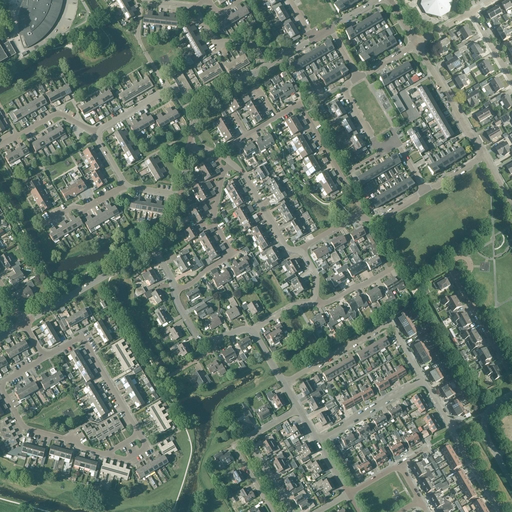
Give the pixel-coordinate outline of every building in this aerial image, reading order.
[(22,7),(21,7),(20,13),(19,19),(19,24),(19,30),(20,36),(24,35),(25,38),(24,39),(28,48),(33,45),(37,43),(36,42),(38,40),(39,41),(44,37),(48,32),(52,27),(56,22),(58,16),(60,10),(62,3),(62,0),(25,0),(24,2),(22,7)] [(130,0),(129,0),(119,6),(122,11),(128,7),(127,4),(131,2),(130,0)] [(277,0),(270,0),(268,2),(268,3),(269,2),(272,7),(270,8),(272,10),(273,9),(281,5),(277,0)] [(341,2),(339,0),(336,0),(337,2),(333,4),(338,13),(345,10),(340,2),(341,2)] [(343,0),(341,2),(340,2),(345,10),(350,6),(346,0),(343,0)] [(422,0),(421,5),(426,14),(441,18),(450,13),(452,0),(422,0)] [(511,10),(511,7),(508,1),(502,5),(506,12),(509,10),(510,11),(511,10)] [(238,6),(244,17),(249,14),(245,8),(242,9),(239,5),(238,6)] [(281,5),(273,9),(272,10),(273,13),(275,12),(277,16),(277,17),(277,18),(286,13),(281,5)] [(238,12),(235,14),(239,20),(244,17),(238,6),(235,8),(238,12)] [(130,10),(128,7),(122,11),(124,16),(136,9),(134,7),(130,10)] [(496,17),(499,16),(502,14),(498,8),(492,11),(496,17)] [(137,11),(136,9),(124,16),(127,21),(134,17),(132,14),(137,11)] [(230,11),(228,12),(234,23),(239,20),(235,14),(232,15),(230,11)] [(496,29),(501,25),(496,17),(492,11),(487,14),(491,21),(494,19),(497,23),(493,25),(496,29)] [(234,23),(228,12),(226,13),(228,18),(226,19),(230,26),(234,23)] [(290,21),(286,13),(277,18),(278,19),(279,19),(281,23),(280,24),(281,27),(290,21)] [(378,14),(372,17),(377,25),(378,24),(381,22),(383,26),(385,24),(383,21),(378,14)] [(230,26),(226,19),(223,21),(220,17),(218,18),(225,29),(230,26)] [(372,17),(367,20),(372,28),(372,27),(376,25),(378,29),(379,28),(380,27),(378,24),(377,25),(372,17)] [(225,29),(218,18),(216,19),(219,23),(216,25),(220,32),(225,29)] [(367,20),(362,23),(366,31),(367,30),(370,29),(372,32),(374,31),(375,31),(372,27),(372,28),(367,20)] [(283,26),(281,27),(283,29),(284,28),(287,33),(286,33),(287,34),(295,29),(290,21),(283,26)] [(362,23),(356,27),(361,34),(362,34),(365,32),(367,35),(368,35),(369,34),(367,30),(366,31),(362,23)] [(507,33),(507,32),(506,30),(509,27),(508,25),(497,31),(500,37),(507,33)] [(184,35),(195,28),(194,26),(190,29),(188,26),(181,30),(184,35)] [(356,27),(351,30),(355,38),(356,37),(358,39),(361,37),(362,38),(363,38),(364,37),(362,34),(361,34),(356,27)] [(391,27),(391,28),(386,31),(389,37),(395,33),(391,27)] [(473,36),(467,27),(460,31),(460,32),(457,34),(458,37),(462,35),(465,41),(473,36)] [(195,28),(184,35),(187,39),(194,36),(192,33),(197,30),(195,28)] [(295,29),(287,34),(288,35),(291,39),(289,40),(291,44),(300,38),(295,29)] [(351,30),(345,33),(350,41),(354,38),(356,42),(358,44),(359,44),(360,43),(358,39),(356,37),(355,38),(351,30)] [(507,33),(500,37),(503,42),(510,38),(509,35),(511,32),(511,31),(511,30),(507,32),(507,33)] [(386,40),(391,48),(396,45),(392,37),(387,40),(385,36),(386,36),(384,32),(381,34),(383,37),(385,41),(386,40)] [(194,36),(187,39),(190,44),(201,38),(200,36),(195,38),(194,36)] [(440,43),(435,46),(441,56),(446,53),(448,52),(445,47),(453,42),(450,37),(440,43)] [(0,63),(16,54),(9,42),(4,45),(0,38),(0,63)] [(202,40),(201,38),(190,44),(193,49),(199,45),(198,43),(202,40)] [(386,40),(385,41),(382,43),(380,39),(378,41),(380,44),(381,44),(385,51),(391,48),(386,40)] [(329,42),(324,46),(328,53),(329,53),(334,50),(329,42)] [(381,44),(380,44),(377,46),(375,43),(372,44),(374,47),(375,47),(380,54),(385,51),(381,44)] [(483,54),(477,44),(471,48),(477,58),(483,54)] [(199,45),(193,49),(196,54),(207,48),(205,46),(201,48),(199,45)] [(324,46),(318,49),(323,57),(324,56),(327,54),(329,58),(331,60),(333,59),(331,56),(329,53),(328,53),(324,46)] [(375,47),(374,47),(371,49),(369,46),(367,47),(369,51),(370,50),(375,58),(380,54),(375,47)] [(198,59),(205,55),(203,52),(208,50),(207,48),(196,54),(198,59)] [(318,49),(313,52),(317,60),(318,59),(322,57),(324,61),(326,59),(324,56),(323,57),(318,49)] [(366,53),(364,49),(362,50),(363,52),(364,54),(365,53),(369,61),(375,58),(370,50),(369,51),(366,53)] [(183,54),(187,62),(192,60),(187,51),(183,54)] [(313,52),(307,55),(312,63),(313,62),(316,61),(318,64),(320,63),(318,59),(317,60),(313,52)] [(365,53),(364,54),(363,52),(358,55),(359,56),(359,57),(364,64),(369,61),(365,53)] [(453,61),(446,66),(450,72),(455,68),(457,70),(462,67),(458,59),(462,57),(460,54),(456,56),(452,59),(452,60),(453,61)] [(245,55),(240,58),(245,67),(250,64),(245,55)] [(307,55),(302,59),(306,66),(308,66),(311,64),(313,67),(314,70),(317,69),(315,66),(313,62),(312,63),(307,55)] [(240,58),(235,61),(240,70),(245,67),(240,58)] [(302,59),(296,62),(301,70),(302,69),(305,67),(307,70),(310,69),(308,66),(306,66),(302,59)] [(235,61),(230,63),(235,73),(240,70),(235,61)] [(493,72),(487,61),(479,66),(486,76),(493,72)] [(296,62),(291,65),(296,73),(300,70),(302,74),(304,72),(302,69),(301,70),(296,62)] [(235,73),(230,63),(225,66),(230,76),(235,73)] [(408,63),(407,63),(403,66),(407,74),(407,73),(410,72),(412,75),(415,74),(408,63)] [(213,67),(219,77),(224,74),(218,65),(213,67)] [(337,65),(335,67),(337,70),(338,69),(342,77),(348,74),(343,66),(339,69),(337,65)] [(403,66),(397,69),(402,77),(405,75),(407,78),(409,77),(407,73),(407,74),(403,66)] [(213,67),(208,70),(214,80),(219,77),(213,67)] [(331,68),(329,70),(331,73),(332,73),(337,80),(342,77),(338,69),(337,70),(333,72),(331,68)] [(324,69),(322,70),(326,76),(327,76),(331,83),(337,80),(332,73),(331,73),(328,75),(324,69)] [(402,77),(397,69),(392,72),(396,80),(399,78),(403,84),(405,83),(404,80),(402,77)] [(214,80),(208,70),(203,73),(209,82),(214,80)] [(175,82),(184,77),(181,72),(172,77),(175,82)] [(396,80),(392,72),(386,76),(391,83),(394,81),(398,87),(400,86),(398,83),(396,80)] [(209,82),(203,73),(198,76),(204,85),(209,82)] [(413,84),(418,81),(419,80),(416,75),(410,79),(413,84)] [(461,90),(468,86),(464,80),(466,80),(463,75),(455,80),(461,90)] [(326,76),(321,79),(326,87),(331,83),(327,76),(326,76)] [(386,76),(381,79),(385,86),(388,85),(392,91),(394,89),(393,87),(391,83),(386,76)] [(187,82),(184,77),(175,82),(177,87),(187,82)] [(143,81),(148,90),(153,87),(148,78),(143,81)] [(286,83),(284,84),(290,95),(293,93),(294,94),(295,93),(295,92),(298,90),(294,83),(292,79),(288,82),(290,84),(288,86),(286,83)] [(503,89),(498,79),(491,83),(496,93),(503,89)] [(148,90),(143,81),(138,84),(144,93),(148,90)] [(187,82),(177,87),(180,92),(190,87),(187,82)] [(144,93),(138,84),(133,86),(139,96),(144,93)] [(290,95),(284,84),(282,85),(283,88),(281,90),(286,99),(287,98),(287,97),(290,95)] [(62,89),(68,101),(71,100),(69,97),(68,96),(71,94),(67,86),(62,89)] [(139,96),(133,86),(128,89),(134,99),(139,96)] [(190,87),(180,92),(183,97),(193,92),(190,87)] [(417,99),(428,92),(425,87),(417,91),(420,96),(416,98),(417,99)] [(62,89),(57,92),(61,99),(64,97),(65,99),(66,102),(68,101),(62,89)] [(103,89),(101,90),(108,102),(113,99),(109,92),(106,94),(105,92),(103,89)] [(128,89),(123,92),(129,102),(134,99),(128,89)] [(276,89),(274,90),(281,101),(284,99),(284,100),(286,99),(281,90),(278,91),(276,89)] [(108,102),(101,90),(99,92),(101,95),(101,94),(102,96),(99,98),(103,105),(108,102)] [(269,93),(272,97),(269,98),(273,104),(275,103),(276,104),(278,103),(276,100),(279,98),(281,101),(274,90),(269,93)] [(469,94),(470,95),(465,98),(470,106),(470,105),(472,109),(478,105),(476,102),(481,99),(476,91),(473,93),(472,92),(469,94)] [(59,106),(52,94),(51,92),(46,95),(47,97),(51,104),(55,103),(55,104),(56,107),(59,106)] [(61,99),(57,92),(52,94),(59,106),(61,105),(59,102),(58,101),(61,99)] [(129,102),(123,92),(118,95),(124,104),(129,102)] [(428,92),(417,99),(418,100),(421,98),(423,101),(419,103),(420,104),(431,98),(428,92)] [(103,105),(99,98),(96,99),(95,98),(96,98),(94,95),(92,96),(99,108),(103,105)] [(501,95),(496,99),(490,102),(491,104),(494,102),(495,103),(495,104),(498,102),(503,98),(501,95)] [(99,108),(92,96),(90,97),(91,100),(92,100),(93,101),(89,103),(94,110),(99,108)] [(246,99),(245,96),(240,98),(241,99),(238,101),(236,98),(228,103),(231,108),(246,99)] [(504,105),(507,110),(511,107),(511,103),(508,96),(501,100),(502,102),(500,103),(502,107),(504,105)] [(38,100),(44,112),(46,111),(45,108),(44,108),(44,107),(47,105),(43,97),(38,100)] [(431,98),(420,104),(421,105),(424,103),(426,107),(423,109),(423,110),(434,103),(431,98)] [(248,102),(246,99),(231,108),(234,112),(242,108),(240,105),(243,103),(244,104),(248,102)] [(44,112),(38,100),(33,103),(37,110),(40,108),(41,110),(42,113),(44,112)] [(84,100),(82,102),(89,113),(94,110),(89,103),(86,105),(86,104),(86,103),(84,100)] [(331,108),(335,113),(342,109),(337,100),(328,105),(330,109),(331,108)] [(260,101),(258,102),(255,104),(253,101),(245,106),(248,111),(261,103),(260,101)] [(89,113),(82,102),(80,103),(82,106),(83,107),(80,109),(84,116),(89,113)] [(33,103),(28,106),(35,117),(37,116),(35,113),(35,114),(34,112),(37,110),(33,103)] [(261,103),(248,111),(250,115),(258,111),(257,108),(260,106),(259,104),(261,103)] [(434,103),(423,110),(424,111),(427,109),(429,112),(426,114),(427,115),(438,109),(434,103)] [(28,106),(23,109),(27,116),(31,114),(31,116),(33,119),(35,117),(28,106)] [(168,109),(175,120),(179,117),(175,111),(173,112),(170,108),(168,109)] [(260,113),(258,111),(250,115),(253,120),(268,111),(267,108),(262,111),(263,112),(260,113)] [(27,116),(23,109),(18,112),(25,123),(27,122),(25,119),(24,118),(27,116)] [(168,115),(166,116),(170,123),(175,120),(168,109),(166,111),(168,115)] [(342,109),(335,113),(338,119),(336,120),(338,122),(347,117),(342,109)] [(433,117),(429,120),(426,121),(427,122),(430,121),(441,114),(438,109),(427,115),(427,116),(431,114),(433,117)] [(480,123),(491,116),(487,109),(476,116),(480,123)] [(268,111),(253,120),(256,125),(264,120),(262,117),(265,116),(266,116),(270,114),(268,111)] [(25,123),(18,112),(14,114),(13,113),(9,115),(13,121),(16,119),(17,122),(21,120),(22,121),(21,121),(23,124),(25,123)] [(145,114),(143,115),(149,126),(154,123),(150,117),(147,118),(145,114)] [(160,114),(158,115),(165,126),(170,123),(166,116),(163,118),(160,114)] [(301,114),(295,117),(285,123),(288,127),(297,122),(296,120),(302,116),(301,114)] [(441,114),(430,121),(427,122),(427,123),(434,120),(436,123),(429,127),(430,128),(444,120),(441,114)] [(508,114),(500,119),(503,125),(511,120),(511,121),(511,115),(511,116),(510,116),(508,114)] [(143,121),(141,122),(145,129),(149,126),(143,115),(141,117),(143,121)] [(165,126),(158,115),(156,116),(159,121),(156,122),(160,129),(165,126)] [(347,117),(338,122),(339,125),(341,124),(344,130),(352,125),(347,117)] [(218,128),(229,122),(228,120),(225,122),(223,119),(215,123),(218,128)] [(135,120),(133,121),(140,132),(145,129),(141,122),(138,124),(135,120)] [(304,120),(301,122),(298,124),(297,122),(288,127),(290,131),(300,126),(302,125),(306,122),(304,120)] [(444,120),(430,128),(431,129),(437,125),(439,128),(431,133),(431,135),(447,125),(444,120)] [(140,132),(133,121),(131,122),(134,127),(131,128),(135,135),(140,132)] [(230,124),(229,122),(218,128),(221,133),(229,128),(227,125),(230,124)] [(56,131),(60,138),(65,135),(61,128),(64,127),(61,123),(59,124),(58,123),(56,125),(58,128),(58,127),(59,129),(56,131)] [(357,133),(352,125),(344,130),(348,135),(346,136),(347,139),(357,133)] [(436,132),(431,135),(432,135),(440,130),(442,134),(436,137),(437,139),(451,130),(447,125),(436,132)] [(302,130),(300,126),(290,131),(293,136),(298,133),(302,130)] [(498,137),(502,135),(498,128),(494,130),(493,127),(491,129),(492,131),(487,134),(491,141),(498,137)] [(51,128),(48,129),(55,141),(60,138),(56,131),(53,133),(52,131),(51,128)] [(229,128),(221,133),(223,138),(234,131),(233,129),(230,131),(229,128)] [(415,128),(407,133),(411,138),(418,134),(418,133),(415,128)] [(49,135),(46,136),(50,144),(55,141),(48,129),(46,130),(48,133),(49,135)] [(123,131),(124,133),(122,134),(121,131),(114,135),(117,140),(128,133),(125,129),(123,131)] [(451,130),(437,139),(437,140),(443,136),(445,139),(442,141),(443,143),(447,141),(446,140),(454,136),(451,130)] [(234,131),(223,138),(226,142),(234,138),(233,135),(236,133),(234,131)] [(418,134),(411,138),(414,144),(421,139),(421,138),(419,135),(422,133),(421,131),(418,133),(418,134)] [(129,135),(128,133),(117,140),(120,145),(126,141),(125,138),(129,135)] [(265,138),(270,147),(275,144),(268,133),(266,134),(268,137),(265,138)] [(351,140),(354,146),(361,141),(357,133),(347,139),(349,141),(351,140)] [(41,134),(39,135),(46,146),(50,144),(46,136),(43,138),(42,137),(43,137),(41,134)] [(46,146),(39,135),(37,136),(38,139),(39,139),(40,140),(37,142),(41,149),(46,146)] [(421,139),(414,144),(417,149),(425,145),(424,144),(422,141),(426,138),(424,136),(421,138),(421,139)] [(270,147),(265,138),(262,140),(261,137),(259,138),(265,149),(270,147)] [(301,137),(295,140),(292,142),(294,146),(304,141),(301,137)] [(265,149),(259,138),(257,140),(258,142),(255,144),(260,152),(265,149)] [(41,149),(37,142),(33,144),(33,143),(33,142),(31,139),(29,141),(32,145),(31,145),(36,152),(41,149)] [(425,145),(417,149),(420,155),(428,150),(425,146),(429,144),(431,142),(432,144),(435,142),(433,140),(433,139),(427,142),(424,144),(425,145)] [(128,143),(126,141),(120,145),(122,149),(134,143),(132,141),(128,143)] [(304,141),(294,146),(297,151),(306,145),(304,141)] [(361,141),(354,146),(357,151),(355,152),(357,156),(367,150),(361,141)] [(248,145),(248,144),(246,145),(251,154),(254,152),(256,155),(260,152),(255,144),(253,145),(251,142),(248,145)] [(134,143),(122,149),(125,154),(132,150),(130,148),(135,145),(134,143)] [(511,147),(510,149),(506,143),(495,149),(499,156),(503,154),(505,156),(510,153),(510,154),(511,153),(511,147)] [(19,144),(17,145),(24,157),(29,154),(25,147),(21,149),(21,147),(19,144)] [(310,146),(308,147),(306,145),(297,151),(300,155),(311,148),(315,146),(314,144),(310,146)] [(24,157),(17,145),(15,146),(17,149),(18,150),(15,152),(19,160),(24,157)] [(251,154),(246,145),(245,146),(242,148),(245,153),(242,155),(246,161),(250,158),(249,155),(251,154)] [(310,152),(313,150),(316,148),(315,146),(311,148),(300,155),(302,160),(304,159),(311,154),(312,154),(310,152)] [(96,154),(92,148),(80,155),(81,157),(84,155),(87,160),(96,154)] [(448,148),(445,150),(447,152),(449,156),(450,155),(455,162),(460,159),(455,152),(454,152),(451,154),(449,151),(448,148)] [(454,148),(452,149),(454,152),(455,152),(460,159),(465,156),(461,148),(456,151),(454,148)] [(19,160),(15,152),(12,154),(11,153),(10,150),(8,151),(14,162),(19,160)] [(132,150),(125,154),(128,159),(139,153),(138,150),(134,153),(132,150)] [(14,162),(8,151),(6,152),(7,155),(8,155),(8,156),(5,158),(9,165),(11,167),(16,165),(14,162)] [(442,152),(440,153),(441,155),(443,159),(445,158),(449,166),(455,162),(450,155),(449,156),(446,158),(444,154),(442,152)] [(139,153),(128,159),(131,164),(138,160),(136,157),(138,156),(140,155),(139,153)] [(100,161),(96,154),(87,160),(89,164),(87,166),(88,168),(90,166),(100,161)] [(304,159),(305,161),(303,162),(305,167),(315,161),(312,157),(313,157),(311,154),(304,159)] [(437,155),(435,156),(436,159),(438,162),(439,161),(444,169),(449,166),(445,158),(443,159),(440,161),(438,157),(437,155)] [(396,156),(390,159),(395,167),(396,166),(400,163),(396,156)] [(148,167),(159,161),(158,159),(153,161),(152,158),(145,162),(148,167)] [(390,159),(385,162),(390,170),(390,169),(393,168),(395,171),(398,170),(396,166),(395,167),(390,159)] [(92,174),(99,170),(104,168),(100,161),(90,166),(93,171),(91,173),(92,174)] [(160,163),(159,161),(148,167),(151,172),(157,168),(156,165),(160,163)] [(315,161),(305,167),(308,171),(317,166),(315,161)] [(433,161),(431,162),(432,164),(433,165),(434,165),(438,172),(444,169),(439,161),(438,162),(435,164),(433,161)] [(385,162),(379,166),(384,173),(385,173),(388,171),(390,174),(392,177),(394,176),(392,173),(393,173),(390,169),(390,170),(385,162)] [(211,166),(209,164),(206,166),(205,163),(197,167),(199,172),(211,166)] [(432,164),(428,167),(428,168),(433,176),(438,172),(434,165),(433,165),(432,164)] [(211,166),(199,172),(202,177),(210,172),(209,169),(212,168),(211,166)] [(256,177),(267,171),(264,166),(253,172),(254,175),(257,173),(259,176),(256,177)] [(317,166),(308,171),(310,176),(314,174),(315,176),(319,174),(321,173),(320,170),(317,166)] [(379,166),(374,169),(379,176),(380,176),(383,174),(385,178),(386,180),(389,179),(387,176),(385,173),(384,173),(379,166)] [(157,168),(151,172),(154,177),(165,170),(163,168),(159,171),(157,168)] [(374,169),(369,172),(373,180),(374,179),(377,177),(379,180),(382,179),(380,176),(379,176),(374,169)] [(91,178),(94,182),(103,177),(99,170),(92,174),(87,177),(88,177),(89,179),(91,178)] [(166,173),(165,170),(154,177),(156,182),(163,178),(162,175),(166,173)] [(267,171),(256,177),(257,179),(260,178),(262,181),(264,179),(266,182),(267,181),(273,178),(275,176),(274,173),(270,176),(267,171)] [(210,172),(202,177),(205,182),(213,177),(216,175),(215,173),(212,175),(210,172)] [(369,172),(363,175),(368,183),(369,182),(372,180),(374,184),(375,183),(376,183),(376,182),(374,179),(373,180),(369,172)] [(315,176),(317,178),(319,183),(328,177),(326,173),(320,176),(319,174),(315,176)] [(360,182),(356,184),(359,188),(362,186),(367,183),(371,191),(373,189),(369,182),(368,183),(363,175),(358,178),(360,182)] [(401,175),(399,177),(403,183),(404,182),(408,190),(414,186),(409,179),(405,181),(401,175)] [(278,177),(277,178),(275,176),(273,178),(267,181),(268,183),(267,184),(269,186),(271,184),(273,187),(270,188),(270,189),(271,188),(281,182),(278,177)] [(95,191),(107,184),(103,177),(94,182),(97,187),(94,188),(94,189),(95,191)] [(331,182),(328,177),(319,183),(322,187),(331,182)] [(79,182),(74,184),(80,194),(87,190),(80,178),(77,179),(79,182)] [(38,179),(26,186),(31,193),(40,187),(37,183),(40,181),(38,179)] [(396,179),(394,180),(397,186),(398,185),(403,193),(408,190),(404,182),(403,183),(400,185),(396,179)] [(331,182),(322,187),(324,192),(340,182),(338,180),(335,182),(334,185),(333,185),(331,182)] [(236,181),(229,185),(230,186),(226,189),(229,194),(237,189),(235,186),(238,185),(236,181)] [(204,184),(205,185),(202,187),(200,184),(192,189),(195,194),(211,185),(209,182),(204,184)] [(281,182),(270,189),(272,192),(271,192),(272,194),(281,189),(280,186),(282,184),(281,182)] [(341,185),(340,182),(324,192),(327,196),(330,194),(331,195),(338,191),(337,189),(336,190),(335,188),(338,187),(341,185)] [(391,182),(388,183),(392,189),(393,188),(398,196),(403,193),(398,185),(397,186),(394,188),(391,182)] [(66,186),(68,188),(73,197),(80,194),(74,184),(70,187),(68,184),(66,186)] [(211,185),(195,194),(198,199),(206,194),(204,191),(207,189),(208,191),(213,188),(211,185)] [(42,192),(40,187),(31,193),(34,200),(46,193),(45,190),(42,192)] [(59,190),(66,201),(73,197),(68,188),(63,191),(62,188),(59,190)] [(283,191),(281,189),(272,194),(273,195),(274,195),(276,198),(287,192),(289,190),(288,188),(283,191)] [(387,188),(384,189),(387,192),(388,192),(392,199),(398,196),(393,188),(392,189),(389,191),(387,188)] [(229,194),(227,195),(229,200),(231,198),(242,192),(241,190),(238,192),(237,189),(229,194)] [(207,197),(206,194),(198,199),(201,203),(209,199),(215,195),(213,191),(209,194),(210,195),(207,197)] [(381,191),(379,192),(381,195),(382,195),(387,203),(392,199),(388,192),(387,192),(383,194),(381,191)] [(242,198),(240,196),(243,194),(242,192),(231,198),(234,203),(242,198)] [(287,192),(276,198),(278,201),(277,202),(278,203),(287,198),(285,195),(288,194),(287,192)] [(47,195),(46,193),(34,200),(38,206),(48,201),(45,196),(47,195)] [(376,194),(374,195),(376,199),(377,198),(381,206),(387,203),(382,195),(381,195),(378,197),(376,194)] [(135,210),(138,198),(135,197),(134,202),(131,201),(130,208),(130,209),(135,210)] [(244,201),(242,198),(234,203),(238,211),(242,208),(245,207),(244,204),(245,203),(248,201),(247,199),(244,201)] [(371,199),(367,201),(368,204),(372,210),(375,208),(376,209),(381,206),(377,198),(376,199),(372,201),(371,199)] [(281,203),(283,206),(278,209),(280,212),(280,214),(292,207),(289,209),(288,206),(291,204),(288,199),(281,203)] [(50,205),(48,201),(38,206),(42,213),(54,206),(53,204),(50,205)] [(201,207),(198,209),(196,206),(188,211),(191,216),(206,207),(204,203),(200,206),(201,207)] [(120,217),(119,216),(123,214),(119,208),(116,209),(115,207),(112,209),(109,205),(107,206),(113,217),(115,219),(120,217)] [(108,211),(105,213),(109,220),(113,217),(107,206),(105,207),(108,211)] [(242,208),(238,211),(234,213),(237,218),(252,209),(250,206),(246,208),(247,209),(244,211),(242,208)] [(207,207),(206,207),(191,216),(193,220),(192,221),(201,216),(200,213),(203,211),(204,213),(208,210),(207,207)] [(292,207),(280,214),(281,214),(283,217),(282,217),(283,219),(292,214),(290,211),(293,209),(292,207)] [(254,212),(252,209),(237,218),(239,223),(248,218),(246,215),(249,213),(249,214),(254,212)] [(100,210),(97,211),(104,223),(109,220),(105,213),(102,214),(100,210)] [(104,223),(97,211),(95,213),(98,217),(95,219),(99,225),(104,223)] [(294,216),(292,214),(283,219),(284,220),(285,220),(287,223),(293,220),(298,217),(297,214),(294,216)] [(203,218),(201,216),(192,221),(195,226),(204,220),(207,218),(207,219),(210,217),(209,215),(203,218)] [(248,218),(239,223),(242,227),(258,218),(256,215),(251,217),(252,219),(249,221),(248,218)] [(71,217),(78,228),(83,225),(79,218),(76,220),(73,216),(71,217)] [(99,225),(95,219),(92,220),(90,216),(88,217),(94,228),(99,225)] [(72,223),(69,224),(73,231),(78,228),(71,217),(69,218),(72,223)] [(94,228),(88,217),(86,218),(88,223),(85,224),(89,231),(91,234),(96,231),(94,228)] [(298,217),(293,220),(294,222),(291,224),(292,227),(290,228),(291,230),(302,224),(299,219),(298,217)] [(258,218),(242,227),(245,232),(248,230),(253,227),(251,224),(254,223),(255,224),(259,221),(258,218)] [(64,222),(62,223),(68,234),(73,231),(69,224),(66,226),(64,222)] [(68,234),(62,223),(60,224),(62,228),(59,230),(63,237),(68,234)] [(305,229),(302,224),(291,230),(292,232),(295,231),(297,233),(305,229)] [(253,227),(248,230),(249,233),(251,232),(254,237),(262,232),(260,229),(263,228),(262,226),(259,227),(257,225),(255,226),(253,227)] [(63,237),(59,230),(57,232),(54,227),(52,228),(58,240),(63,237)] [(58,240),(52,228),(50,230),(52,234),(49,236),(53,242),(58,240)] [(186,237),(198,231),(196,229),(193,231),(192,228),(184,233),(186,237)] [(202,228),(198,231),(186,237),(189,242),(197,237),(196,234),(199,233),(203,230),(202,228)] [(211,230),(206,233),(206,232),(198,237),(201,242),(209,237),(207,234),(210,233),(210,234),(214,232),(213,229),(211,230)] [(305,229),(297,233),(298,236),(295,238),(297,240),(308,233),(305,229)] [(363,231),(361,229),(356,232),(362,242),(364,241),(362,237),(366,235),(374,250),(377,248),(366,229),(363,231)] [(263,235),(262,232),(254,237),(256,242),(267,235),(266,233),(263,235)] [(362,242),(356,232),(350,235),(353,241),(350,242),(352,246),(355,252),(357,254),(360,253),(354,242),(357,240),(359,244),(362,242)] [(267,235),(256,242),(254,243),(257,247),(259,246),(267,241),(266,239),(269,237),(267,235)] [(209,237),(201,242),(203,247),(217,239),(216,236),(213,238),(210,240),(209,237)] [(337,240),(343,250),(345,249),(343,245),(346,243),(342,236),(337,240)] [(218,241),(217,239),(203,247),(206,251),(214,246),(212,244),(215,242),(216,243),(218,241)] [(343,250),(337,240),(331,243),(335,250),(338,248),(340,252),(343,250)] [(269,244),(267,241),(259,246),(262,251),(270,246),(273,244),(272,242),(269,244)] [(216,249),(214,246),(206,251),(209,256),(224,247),(223,244),(218,247),(219,247),(216,249)] [(224,247),(209,256),(212,261),(220,256),(218,253),(220,252),(221,252),(226,250),(224,247)] [(265,255),(268,260),(279,254),(276,248),(273,250),(271,247),(260,254),(262,257),(265,255)] [(330,256),(328,254),(329,254),(325,247),(319,250),(325,261),(327,259),(327,258),(330,256)] [(375,258),(371,260),(376,268),(381,264),(381,265),(384,263),(376,249),(372,252),(375,258)] [(178,268),(188,262),(185,255),(189,253),(187,250),(181,253),(183,257),(174,261),(178,268)] [(325,261),(319,250),(313,254),(317,260),(320,258),(323,262),(325,261)] [(279,254),(268,260),(266,261),(269,266),(271,269),(276,266),(277,266),(280,264),(278,261),(282,259),(279,254)] [(13,270),(20,265),(18,262),(13,265),(7,255),(0,259),(0,260),(6,270),(11,267),(13,270)] [(240,264),(245,272),(250,269),(248,265),(250,263),(246,256),(241,259),(243,262),(240,264)] [(356,265),(352,267),(357,274),(362,271),(360,267),(363,265),(361,263),(357,256),(353,259),(356,265)] [(286,260),(280,264),(277,266),(276,266),(278,270),(286,265),(290,270),(298,265),(295,259),(288,263),(286,260)] [(238,265),(236,262),(234,260),(232,261),(234,263),(241,275),(245,272),(240,264),(238,265)] [(366,260),(361,263),(363,265),(365,268),(367,266),(370,271),(376,268),(371,260),(368,262),(366,260)] [(188,262),(178,268),(181,274),(190,269),(192,272),(198,268),(196,265),(194,267),(192,264),(190,265),(188,262)] [(234,268),(231,269),(229,271),(233,278),(236,277),(241,275),(234,263),(232,265),(234,268)] [(298,265),(290,270),(293,275),(288,279),(289,282),(296,278),(295,275),(301,270),(298,265)] [(346,265),(341,268),(346,275),(349,273),(351,278),(357,274),(352,267),(349,269),(346,265)] [(9,279),(14,286),(23,280),(21,278),(23,277),(19,270),(21,270),(19,267),(13,270),(16,275),(9,279)] [(337,273),(339,275),(336,277),(340,284),(345,281),(344,279),(347,277),(346,275),(341,268),(337,270),(336,271),(337,273)] [(222,275),(219,276),(217,273),(218,273),(216,269),(213,270),(222,286),(227,283),(222,275)] [(229,271),(227,272),(225,269),(223,270),(225,273),(222,275),(227,283),(231,280),(233,278),(229,271)] [(151,285),(158,281),(152,270),(143,276),(145,281),(147,280),(151,285)] [(222,286),(213,270),(210,272),(213,276),(215,279),(212,280),(217,288),(222,286)] [(330,288),(333,286),(334,288),(340,284),(336,277),(332,279),(330,277),(326,280),(330,288)] [(394,278),(389,281),(394,290),(397,289),(399,292),(405,288),(399,278),(395,280),(394,278)] [(450,286),(447,280),(446,281),(444,278),(433,284),(436,289),(439,287),(441,291),(450,286)] [(295,289),(304,284),(301,279),(292,284),(295,289)] [(394,290),(389,281),(383,284),(386,288),(383,290),(388,300),(389,301),(395,298),(391,292),(394,290)] [(29,290),(34,287),(31,282),(24,286),(26,290),(19,294),(23,302),(33,296),(29,290)] [(308,289),(304,284),(295,289),(298,294),(308,289)] [(138,297),(145,293),(142,288),(135,292),(138,297)] [(371,291),(377,300),(382,297),(376,288),(371,291)] [(190,302),(201,295),(197,289),(186,295),(190,302)] [(158,305),(165,300),(161,294),(159,290),(153,294),(151,290),(144,294),(147,300),(152,296),(158,305)] [(377,300),(371,291),(366,294),(371,303),(377,300)] [(352,299),(358,309),(361,307),(362,309),(368,306),(363,298),(360,300),(358,296),(352,299)] [(450,307),(458,302),(457,299),(458,299),(456,296),(451,299),(450,296),(442,301),(444,306),(448,304),(450,307)] [(228,301),(230,304),(233,309),(226,313),(230,321),(240,315),(235,308),(238,307),(233,298),(228,301)] [(346,303),(347,304),(344,306),(345,308),(352,320),(355,318),(355,314),(354,311),(358,309),(352,299),(346,303)] [(253,316),(261,311),(255,302),(248,306),(246,304),(241,307),(244,311),(249,309),(253,316)] [(458,302),(450,307),(451,310),(448,312),(451,317),(458,312),(457,310),(462,307),(460,304),(458,302)] [(210,308),(208,310),(205,304),(194,310),(198,317),(206,312),(208,316),(213,313),(210,308)] [(164,306),(157,309),(154,311),(162,325),(169,321),(164,313),(167,311),(164,306)] [(340,307),(334,310),(339,320),(343,318),(344,320),(348,318),(350,321),(352,320),(345,308),(341,310),(340,307)] [(88,308),(84,310),(82,311),(87,319),(89,318),(88,317),(92,315),(88,308)] [(339,320),(334,310),(328,313),(331,317),(327,319),(332,327),(337,324),(336,322),(339,320)] [(87,319),(82,311),(77,314),(81,322),(82,321),(85,327),(89,324),(87,321),(88,320),(87,319)] [(411,315),(409,314),(408,311),(401,315),(403,317),(399,319),(401,322),(397,324),(399,326),(409,320),(409,319),(411,318),(411,316),(411,315)] [(218,319),(221,317),(218,312),(210,317),(212,320),(207,323),(211,330),(221,324),(218,319)] [(466,313),(461,316),(460,313),(452,318),(455,323),(455,322),(457,325),(460,324),(469,319),(466,313)] [(81,322),(77,314),(71,317),(75,325),(76,325),(81,322)] [(320,315),(315,318),(320,327),(323,326),(323,327),(326,325),(320,315)] [(75,325),(71,317),(66,321),(65,319),(61,321),(65,328),(65,327),(68,326),(70,328),(73,327),(75,332),(79,330),(76,325),(75,325)] [(320,327),(315,318),(310,321),(316,331),(318,330),(318,329),(320,327)] [(469,319),(460,324),(462,327),(459,329),(461,334),(469,329),(468,327),(472,324),(469,319)] [(412,324),(409,320),(399,326),(400,328),(403,326),(405,329),(412,324)] [(61,321),(58,322),(64,332),(67,330),(65,327),(65,328),(61,321)] [(91,334),(104,326),(101,321),(93,326),(95,329),(90,332),(91,334)] [(44,332),(57,324),(56,322),(50,325),(49,323),(41,327),(44,332)] [(58,326),(57,324),(44,332),(47,337),(54,332),(53,329),(58,326)] [(274,332),(279,341),(284,338),(280,332),(283,330),(280,324),(275,328),(277,331),(274,332)] [(412,324),(405,329),(406,331),(403,333),(404,335),(415,329),(412,324)] [(104,326),(91,334),(92,336),(97,333),(99,335),(107,331),(104,326)] [(175,341),(182,337),(177,327),(171,330),(169,327),(164,330),(167,335),(170,332),(175,341)] [(415,329),(404,335),(405,337),(409,335),(410,338),(413,337),(413,338),(415,338),(423,333),(422,331),(417,333),(415,329)] [(107,331),(99,335),(101,338),(95,341),(97,343),(109,336),(107,331)] [(270,338),(274,344),(275,346),(280,343),(279,341),(274,332),(271,334),(269,331),(264,334),(267,340),(270,338)] [(470,341),(479,336),(476,331),(471,333),(470,331),(462,335),(465,340),(468,338),(470,341)] [(54,332),(47,337),(49,341),(62,334),(61,332),(56,335),(54,332)] [(63,336),(62,334),(49,341),(52,346),(60,342),(58,339),(63,336)] [(109,336),(97,343),(98,345),(103,342),(105,345),(112,340),(109,336)] [(415,342),(417,345),(415,346),(417,349),(413,351),(414,353),(425,347),(423,343),(427,340),(425,336),(415,342)] [(471,348),(472,350),(480,346),(479,343),(482,341),(479,336),(470,341),(467,343),(470,348),(471,348)] [(246,349),(245,349),(252,345),(248,338),(237,344),(240,348),(236,350),(240,356),(243,362),(244,364),(246,363),(245,360),(247,359),(243,354),(245,354),(247,353),(247,351),(247,350),(246,349)] [(380,341),(385,348),(390,346),(385,338),(380,341)] [(123,348),(121,344),(125,342),(123,340),(111,347),(113,350),(112,351),(114,354),(115,353),(123,348)] [(24,341),(20,344),(27,357),(29,356),(26,351),(29,349),(24,341)] [(385,348),(380,341),(376,343),(380,351),(385,348)] [(376,343),(371,346),(375,354),(380,351),(376,343)] [(9,347),(10,350),(18,362),(20,361),(17,356),(19,354),(15,347),(14,344),(9,347)] [(20,344),(15,347),(19,354),(22,353),(25,358),(27,357),(20,344)] [(183,356),(190,352),(185,344),(180,347),(178,344),(172,347),(174,350),(178,348),(183,356)] [(127,346),(123,348),(115,353),(117,356),(116,357),(118,360),(119,359),(127,354),(125,350),(128,348),(127,346)] [(371,346),(366,349),(371,357),(375,354),(371,346)] [(428,351),(425,347),(414,353),(416,355),(419,353),(421,356),(428,351)] [(238,361),(241,359),(235,348),(232,350),(230,348),(221,354),(227,364),(236,359),(238,361)] [(479,359),(489,353),(486,348),(483,350),(481,348),(473,352),(475,357),(478,356),(479,359)] [(366,349),(361,352),(366,359),(371,357),(366,349)] [(18,362),(10,350),(6,352),(10,360),(13,358),(16,364),(18,362)] [(428,351),(421,356),(422,358),(419,360),(420,362),(431,356),(433,355),(430,350),(428,351)] [(73,360),(86,353),(84,351),(79,354),(77,351),(70,355),(73,360)] [(119,363),(121,366),(131,360),(130,360),(128,356),(132,354),(130,352),(128,353),(127,354),(119,359),(120,362),(119,363)] [(366,359),(361,352),(357,354),(361,362),(366,359)] [(87,355),(86,353),(73,360),(75,365),(83,360),(81,358),(87,355)] [(489,353),(479,359),(481,362),(479,363),(481,368),(490,363),(488,360),(492,358),(489,353)] [(431,356),(420,362),(421,364),(425,362),(426,365),(429,363),(431,365),(438,361),(434,354),(431,356)] [(351,357),(347,360),(351,368),(356,365),(351,357)] [(134,358),(130,360),(131,360),(121,366),(125,372),(134,366),(132,362),(135,360),(134,358)] [(83,360),(75,365),(78,369),(91,362),(90,360),(85,363),(83,360)] [(347,360),(342,363),(346,371),(351,368),(347,360)] [(433,376),(429,378),(430,380),(441,374),(438,369),(442,367),(446,365),(445,363),(446,362),(445,360),(432,367),(434,371),(431,373),(433,376)] [(91,362),(78,369),(81,374),(89,370),(87,367),(92,364),(91,362)] [(226,373),(224,370),(221,364),(218,365),(216,362),(207,367),(210,374),(217,370),(220,376),(226,373)] [(342,363),(337,366),(342,374),(346,371),(342,363)] [(337,366),(332,369),(337,376),(342,374),(337,366)] [(398,366),(396,367),(402,377),(407,375),(403,368),(400,370),(398,366)] [(495,381),(502,376),(497,367),(492,369),(490,366),(484,370),(488,376),(491,374),(493,377),(491,378),(492,381),(494,380),(495,381)] [(53,369),(52,370),(59,383),(64,380),(62,377),(65,376),(62,372),(60,373),(59,372),(57,374),(53,369)] [(90,372),(89,370),(81,374),(84,379),(97,371),(95,369),(90,372)] [(337,376),(332,369),(328,371),(332,379),(337,376)] [(59,383),(52,370),(50,371),(53,376),(50,378),(55,385),(59,383)] [(97,371),(84,379),(87,383),(85,385),(86,386),(91,383),(90,382),(94,379),(92,376),(98,373),(97,371)] [(211,382),(210,382),(207,375),(203,377),(200,371),(193,375),(194,376),(189,379),(192,384),(197,382),(200,386),(206,382),(207,384),(211,382)] [(332,379),(328,371),(323,374),(327,382),(332,379)] [(398,380),(394,374),(392,375),(389,372),(388,373),(393,382),(398,380)] [(44,374),(42,375),(50,388),(55,385),(50,378),(47,379),(44,374)] [(441,374),(430,380),(431,382),(434,381),(435,383),(437,383),(440,381),(441,383),(447,379),(449,378),(448,376),(446,377),(444,378),(441,374)] [(43,382),(41,383),(41,384),(38,385),(42,392),(45,391),(50,388),(42,375),(40,376),(43,382)] [(118,389),(131,381),(128,377),(121,381),(122,384),(117,387),(118,389)] [(389,385),(385,379),(383,380),(380,377),(378,378),(385,389),(390,386),(389,385)] [(385,389),(378,378),(376,379),(378,383),(375,385),(380,392),(385,389)] [(28,379),(26,380),(34,393),(38,390),(41,395),(44,394),(42,392),(38,385),(36,386),(34,383),(31,384),(28,379)] [(34,393),(26,380),(24,381),(27,386),(25,388),(29,396),(34,393)] [(451,381),(445,385),(446,387),(443,389),(444,392),(440,394),(442,396),(453,390),(450,385),(455,382),(453,380),(451,381)] [(134,386),(131,381),(118,389),(119,391),(124,388),(126,390),(134,386)] [(310,387),(312,386),(309,381),(307,382),(299,387),(302,392),(310,387)] [(86,386),(87,388),(84,390),(87,394),(100,387),(99,385),(94,388),(91,383),(86,386)] [(29,396),(25,388),(22,390),(19,385),(17,386),(24,398),(29,396)] [(24,398),(17,386),(15,387),(18,392),(15,394),(20,401),(24,398)] [(134,386),(126,390),(128,393),(123,396),(124,398),(136,391),(134,386)] [(315,390),(312,386),(310,387),(302,392),(305,397),(313,392),(315,394),(322,390),(320,387),(315,390)] [(362,387),(369,399),(374,396),(369,388),(367,390),(364,386),(362,387)] [(100,387),(87,394),(90,399),(97,394),(96,392),(101,389),(100,387)] [(362,392),(359,394),(363,400),(364,402),(369,399),(362,387),(360,389),(362,392)] [(311,397),(312,399),(308,402),(310,407),(319,402),(317,399),(324,395),(322,390),(311,397)] [(453,390),(442,396),(443,398),(447,396),(448,399),(452,397),(453,399),(459,395),(458,393),(455,394),(453,390)] [(136,391),(124,398),(125,400),(130,397),(132,400),(139,395),(136,391)] [(355,392),(353,393),(358,403),(363,400),(359,394),(357,395),(355,392)] [(97,394),(90,399),(93,404),(105,396),(104,394),(99,397),(97,394)] [(278,408),(285,404),(280,395),(276,398),(274,394),(268,398),(270,402),(273,400),(278,408)] [(414,404),(423,399),(420,394),(412,399),(414,404)] [(139,395),(132,400),(133,403),(128,406),(129,408),(142,400),(139,395)] [(105,396),(93,404),(95,408),(103,404),(101,401),(106,398),(105,396)] [(346,397),(344,398),(350,408),(354,405),(350,399),(348,401),(346,397)] [(453,410),(451,412),(452,414),(463,407),(460,403),(463,402),(461,399),(461,398),(453,403),(455,406),(453,407),(452,408),(453,410)] [(423,399),(414,404),(417,409),(426,404),(423,399)] [(145,405),(142,400),(129,408),(130,409),(135,406),(137,409),(145,405)] [(151,416),(152,415),(160,410),(158,406),(161,404),(160,402),(148,409),(150,412),(149,413),(151,416)] [(319,402),(310,407),(313,412),(322,407),(319,402)] [(103,404),(95,408),(98,413),(111,405),(110,403),(105,406),(103,404)] [(429,409),(426,404),(417,409),(420,414),(429,409)] [(112,407),(111,405),(98,413),(101,418),(99,419),(101,422),(108,418),(106,415),(109,413),(107,410),(112,407)] [(268,411),(270,410),(267,405),(264,406),(265,407),(262,409),(263,411),(257,414),(261,421),(270,415),(268,411)] [(398,406),(393,409),(398,416),(400,415),(402,417),(407,414),(402,407),(400,408),(398,406)] [(463,407),(452,414),(453,416),(456,414),(457,417),(459,416),(462,415),(463,417),(470,413),(468,411),(466,412),(463,407)] [(154,422),(156,421),(164,416),(163,416),(161,412),(165,410),(163,408),(160,410),(152,415),(154,418),(152,419),(154,422)] [(390,414),(387,416),(390,422),(393,420),(393,419),(398,416),(393,409),(388,412),(390,414)] [(249,427),(253,425),(250,420),(253,418),(249,411),(244,415),(246,418),(239,422),(243,430),(249,426),(249,427)] [(325,412),(316,417),(319,422),(328,417),(325,412)] [(158,428),(159,427),(167,422),(165,418),(168,416),(167,414),(163,416),(164,416),(156,421),(157,424),(156,425),(158,428)] [(426,424),(434,419),(432,414),(423,419),(426,424)] [(383,415),(378,418),(382,425),(387,423),(388,423),(390,422),(387,416),(384,417),(383,415)] [(328,417),(319,422),(322,427),(328,423),(330,422),(331,422),(334,420),(332,418),(329,420),(328,417)] [(0,430),(7,426),(5,422),(8,420),(7,418),(0,421),(0,430)] [(110,419),(112,423),(117,431),(120,429),(121,430),(124,429),(118,419),(115,422),(112,418),(110,419)] [(382,425),(378,418),(373,421),(375,424),(372,426),(376,432),(381,429),(380,427),(382,425)] [(437,424),(434,419),(426,424),(429,429),(437,424)] [(171,420),(167,422),(159,427),(161,430),(160,431),(161,434),(171,428),(168,424),(172,422),(171,420)] [(118,432),(117,431),(112,423),(109,425),(106,422),(104,423),(106,427),(106,426),(111,435),(114,433),(115,434),(118,432)] [(288,423),(282,427),(287,435),(290,433),(292,435),(300,430),(297,426),(293,428),(292,427),(291,427),(291,426),(290,426),(288,423)] [(7,426),(0,430),(0,436),(1,438),(10,432),(8,428),(12,426),(10,424),(7,426)] [(374,432),(370,425),(368,427),(366,424),(361,427),(366,435),(369,433),(370,435),(374,432)] [(440,429),(437,424),(429,429),(432,434),(440,429)] [(112,436),(111,435),(106,426),(106,427),(102,429),(100,425),(98,427),(100,430),(105,438),(108,436),(109,438),(112,436)] [(92,437),(93,438),(96,437),(92,430),(90,427),(87,429),(85,426),(82,427),(89,439),(92,437)] [(359,442),(364,439),(367,438),(366,435),(361,427),(356,430),(358,433),(355,434),(359,442)] [(411,431),(412,433),(413,435),(410,436),(415,445),(420,442),(418,438),(420,435),(416,428),(411,431)] [(106,440),(105,438),(100,430),(96,432),(94,429),(92,430),(96,437),(99,442),(102,440),(103,441),(106,440)] [(10,432),(1,438),(4,444),(14,438),(12,434),(15,432),(14,430),(10,432)] [(300,430),(292,435),(295,440),(292,442),(293,444),(299,441),(297,439),(303,435),(300,430)] [(351,433),(346,436),(352,447),(359,442),(355,434),(352,436),(351,433)] [(408,433),(405,435),(400,438),(404,444),(407,443),(410,448),(415,445),(410,436),(408,433)] [(17,436),(14,438),(4,444),(8,450),(17,444),(15,440),(19,438),(17,436)] [(264,450),(273,445),(271,442),(274,440),(271,436),(266,439),(268,441),(261,445),(264,450)] [(352,447),(346,436),(341,439),(342,442),(340,443),(344,450),(348,448),(350,449),(352,447)] [(27,445),(21,444),(19,452),(27,454),(31,440),(29,440),(27,445)] [(394,446),(399,454),(404,451),(399,443),(397,440),(395,441),(397,444),(394,446)] [(164,447),(169,456),(171,455),(170,453),(172,452),(168,444),(166,441),(163,442),(165,446),(164,447)] [(34,447),(32,456),(37,457),(41,443),(39,442),(38,448),(34,447)] [(54,457),(58,442),(56,442),(55,448),(51,447),(49,455),(54,457)] [(173,452),(174,453),(177,451),(172,442),(168,444),(172,452),(173,452)] [(302,453),(311,448),(308,443),(302,447),(300,444),(295,447),(297,450),(300,448),(302,453)] [(158,452),(156,453),(164,466),(168,464),(165,458),(169,456),(164,447),(162,448),(160,444),(157,446),(163,456),(161,458),(158,452)] [(399,454),(394,446),(391,447),(389,444),(387,445),(389,448),(394,457),(399,454)] [(65,451),(62,450),(60,458),(65,460),(69,445),(67,445),(65,451)] [(273,445),(264,450),(267,455),(273,451),(275,454),(280,451),(278,446),(275,448),(273,445)] [(445,455),(453,451),(450,446),(442,450),(445,455)] [(311,448),(302,453),(305,458),(301,461),(303,463),(309,459),(308,457),(313,453),(311,448)] [(381,453),(378,455),(383,463),(388,461),(385,455),(388,454),(384,448),(379,451),(381,453)] [(436,459),(443,456),(440,450),(434,453),(436,459)] [(453,451),(445,455),(448,460),(456,456),(453,451)] [(79,468),(83,454),(81,453),(79,459),(76,458),(74,466),(79,468)] [(164,466),(156,453),(154,455),(157,460),(154,461),(159,469),(164,466)] [(224,467),(233,461),(229,453),(223,457),(221,453),(214,457),(216,461),(219,459),(224,467)] [(274,459),(275,462),(272,464),(275,469),(284,464),(282,460),(285,459),(282,454),(274,459)] [(383,463),(378,455),(375,457),(373,454),(371,455),(373,458),(377,466),(383,463)] [(90,462),(87,461),(84,469),(90,471),(94,456),(91,456),(90,462)] [(456,456),(448,460),(451,465),(459,461),(456,456)] [(159,469),(154,461),(152,463),(148,458),(147,459),(154,472),(159,469)] [(365,463),(362,464),(367,473),(372,470),(367,461),(365,458),(363,460),(365,463)] [(106,476),(109,465),(105,464),(107,460),(104,459),(100,474),(100,472),(104,473),(103,475),(106,476)] [(154,472),(147,459),(145,460),(148,465),(145,467),(149,475),(154,472)] [(113,478),(116,467),(112,466),(113,462),(110,461),(109,465),(106,476),(107,476),(107,474),(111,475),(110,477),(113,478)] [(308,470),(311,468),(313,471),(321,466),(318,461),(312,465),(311,462),(306,465),(308,470)] [(423,462),(412,468),(415,473),(416,473),(424,468),(427,466),(425,463),(424,461),(423,462)] [(459,461),(451,465),(453,470),(462,466),(459,461)] [(120,479),(123,469),(119,468),(120,464),(117,463),(116,467),(113,478),(114,476),(117,477),(117,479),(120,479)] [(149,475),(145,467),(142,469),(139,463),(137,464),(145,477),(149,475)] [(367,473),(362,464),(359,466),(357,463),(352,466),(356,472),(359,471),(362,476),(367,473)] [(145,477),(137,464),(135,466),(138,471),(136,472),(140,480),(145,477)] [(284,464),(275,469),(278,474),(284,470),(286,473),(291,469),(289,465),(286,467),(284,464)] [(123,469),(120,479),(120,480),(121,478),(124,479),(124,480),(125,481),(127,481),(128,480),(128,478),(130,471),(126,470),(127,466),(124,465),(123,469)] [(321,466),(313,471),(314,474),(311,476),(314,481),(320,477),(318,475),(324,471),(321,466)] [(416,473),(415,473),(418,478),(424,475),(425,478),(431,474),(429,469),(425,471),(424,468),(416,473)] [(238,484),(244,480),(239,471),(234,473),(233,471),(227,474),(230,478),(233,477),(238,484)] [(457,481),(465,476),(462,471),(461,472),(457,474),(454,476),(457,481)] [(286,487),(294,483),(292,479),(295,477),(293,473),(288,476),(289,478),(283,482),(286,487)] [(427,480),(421,483),(424,488),(433,484),(431,481),(434,479),(432,476),(431,474),(425,478),(427,480)] [(465,476),(457,481),(460,486),(468,481),(465,476)] [(318,489),(322,486),(323,489),(332,484),(329,479),(323,483),(321,480),(314,484),(316,487),(317,486),(318,489)] [(471,486),(468,481),(460,486),(463,491),(471,486)] [(433,484),(424,488),(427,494),(435,489),(437,491),(441,489),(442,489),(448,485),(446,482),(442,485),(441,483),(437,485),(434,487),(433,484)] [(300,483),(296,486),(294,483),(286,487),(289,492),(294,489),(296,493),(304,489),(300,483)] [(306,486),(310,494),(315,492),(311,484),(306,486)] [(332,484),(323,489),(326,494),(323,496),(325,498),(330,495),(329,492),(334,489),(332,484)] [(471,486),(463,491),(466,496),(474,491),(471,486)] [(246,503),(255,498),(251,492),(248,494),(247,493),(247,492),(245,489),(240,492),(243,497),(242,497),(246,503)] [(303,497),(306,495),(304,491),(298,494),(300,496),(294,500),(297,505),(305,501),(303,497)] [(474,491),(466,496),(469,501),(471,499),(474,497),(477,496),(474,491)] [(433,504),(442,499),(440,496),(442,495),(441,493),(430,499),(433,504)] [(443,502),(442,499),(433,504),(436,509),(442,506),(443,509),(451,504),(449,501),(448,502),(447,500),(443,502)] [(476,509),(484,504),(481,499),(473,504),(476,509)] [(310,510),(315,507),(312,502),(309,504),(307,501),(299,505),(302,511),(308,507),(310,510)]
